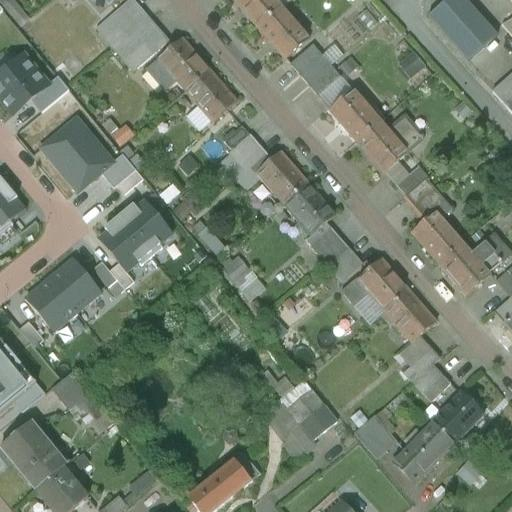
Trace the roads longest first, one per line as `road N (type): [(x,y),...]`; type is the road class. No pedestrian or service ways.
road 1 (residential): [(511,379),(181,0)]
road 2 (residential): [(0,292),(67,232),(0,142)]
road 3 (residential): [(511,137),(388,6),(399,0)]
